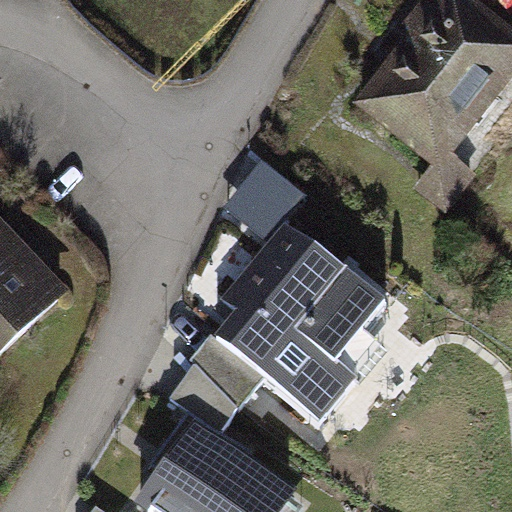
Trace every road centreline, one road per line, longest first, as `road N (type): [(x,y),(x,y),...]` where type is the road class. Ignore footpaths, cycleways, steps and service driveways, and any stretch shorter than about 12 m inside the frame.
road 1 (residential): [(43,511),(198,151)]
road 2 (residential): [(0,23),(37,34),(198,151)]
road 3 (residential): [(198,151),(299,0)]
